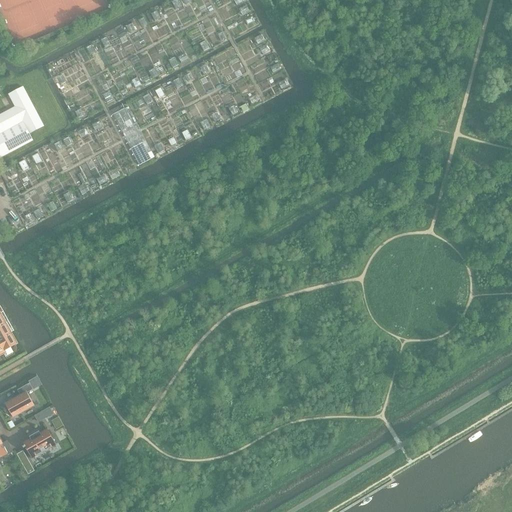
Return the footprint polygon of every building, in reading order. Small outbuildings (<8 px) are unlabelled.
[(15,108),(0,115),(0,155),(31,139),(29,134),(42,126),(22,88),(9,96),(15,108)] [(137,123),(129,107),(113,115),(122,131),(137,123)] [(143,143),(131,149),(140,165),(155,157),(153,152),(149,154),(143,143)] [(0,318),(0,355),(4,353),(3,352),(15,345),(0,318)] [(27,393),(33,390),(30,384),(18,390),(21,397),(6,405),(13,418),(34,406),(27,393)] [(49,408),(35,416),(39,422),(53,414),(49,408)] [(52,421),(56,430),(63,426),(59,418),(52,421)] [(32,439),(24,444),(25,446),(23,447),(24,449),(26,448),(32,458),(40,453),(41,455),(48,451),(47,449),(56,444),(48,430),(40,435),(39,433),(31,438),(32,439)] [(0,460),(1,462),(8,457),(8,456),(14,453),(7,441),(2,444),(0,439),(0,460)] [(18,455),(22,463),(28,460),(23,452),(18,455)]
